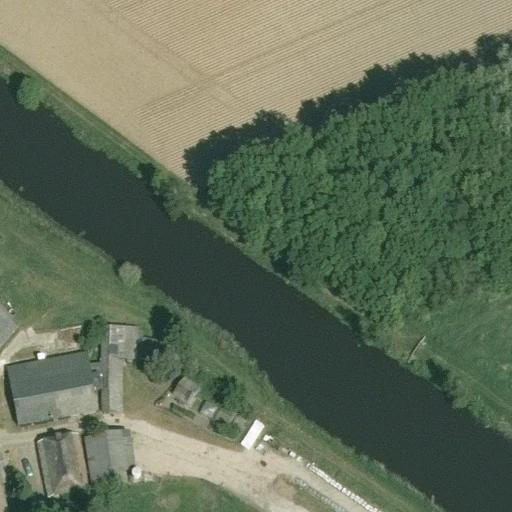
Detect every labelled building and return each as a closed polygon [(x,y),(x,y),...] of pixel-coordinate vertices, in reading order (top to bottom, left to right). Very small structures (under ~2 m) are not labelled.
[(0,350),(18,327),(0,312),(0,350)] [(39,312),(32,321),(48,333),(55,324),(39,312)] [(159,365),(165,348),(137,340),(136,332),(100,330),(101,367),(88,369),(85,356),(8,370),(18,429),(96,414),(92,390),(101,389),(101,411),(123,411),(121,360),(138,360),(159,365)] [(226,439),(236,421),(213,408),(203,425),(226,439)] [(95,439),(100,483),(139,478),(133,434),(95,439)] [(48,501),(88,493),(78,438),(37,446),(48,501)]
